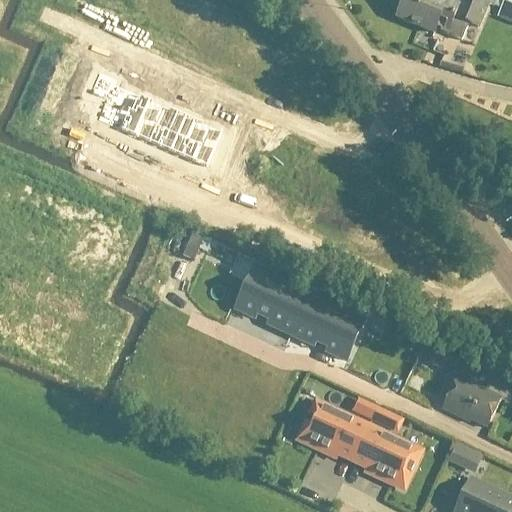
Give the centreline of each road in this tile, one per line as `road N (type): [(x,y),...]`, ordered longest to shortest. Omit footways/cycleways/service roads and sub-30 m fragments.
road 1 (residential): [(74,148),(416,299),(482,240)]
road 2 (residential): [(393,120),(355,155),(36,15)]
road 3 (tertiary): [(393,120),(302,0)]
road 4 (tertiary): [(482,240),(393,120)]
